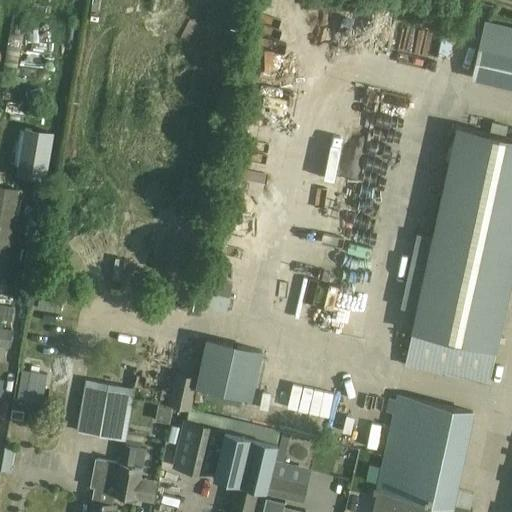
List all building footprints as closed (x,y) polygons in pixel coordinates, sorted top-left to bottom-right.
[(408,19),(406,42),(444,45),(446,22),(408,19)] [(511,27),(486,21),(472,80),(511,89),(511,27)] [(15,119),(4,174),(28,179),(41,112),(24,109),(22,121),(15,119)] [(412,125),(413,111),(383,109),(382,122),(412,125)] [(460,123),(497,134),(501,121),(464,111),(460,123)] [(403,304),(420,308),(407,365),(489,383),(511,278),(511,139),(460,128),(436,237),(419,234),(403,304)] [(0,187),(0,276),(4,277),(19,190),(0,187)] [(228,233),(229,246),(249,246),(249,233),(228,233)] [(16,262),(29,265),(35,242),(22,239),(16,262)] [(233,304),(238,276),(215,272),(210,300),(233,304)] [(0,318),(12,320),(14,307),(0,303),(0,318)] [(12,331),(0,328),(0,344),(10,346),(12,331)] [(208,338),(197,385),(252,397),(262,351),(208,338)] [(275,372),(275,355),(264,355),(264,372),(275,372)] [(19,388),(43,392),(46,372),(22,368),(19,388)] [(86,379),(76,431),(126,440),(135,388),(86,379)] [(341,422),(357,422),(358,388),(342,388),(341,422)] [(470,411),(397,393),(372,511),(471,511),(472,508),(452,503),(470,411)] [(23,419),(24,411),(12,409),(11,417),(23,419)] [(279,442),(183,418),(172,464),(267,489),(279,442)] [(11,436),(10,461),(24,461),(24,437),(11,436)] [(95,458),(90,487),(94,487),(92,502),(93,501),(112,505),(114,494),(155,501),(158,481),(140,478),(142,467),(143,467),(146,449),(122,444),(119,463),(104,460),(104,459),(95,458)] [(273,474),(273,475),(269,491),(269,495),(305,502),(309,482),(273,474)] [(254,511),(260,488),(238,484),(231,511),(254,511)] [(266,498),(262,511),(283,511),(285,506),(285,502),(266,498)] [(112,505),(93,501),(92,502),(90,511),(115,511),(117,506),(112,505)]
